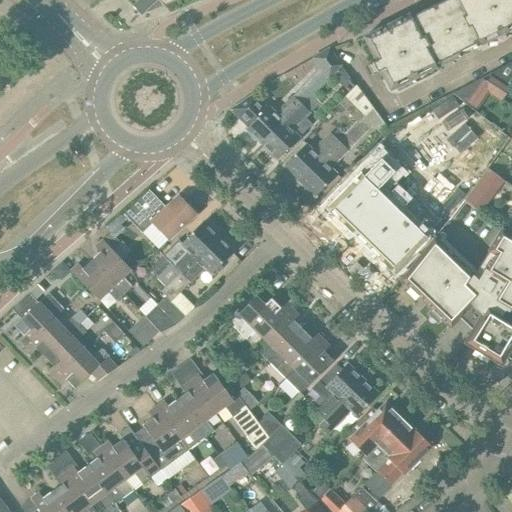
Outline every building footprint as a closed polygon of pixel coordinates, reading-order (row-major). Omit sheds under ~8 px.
[(177,0),(139,0),(133,6),(141,15),(158,0),(164,6),(177,0)] [(482,46),(505,34),(487,0),(444,0),(434,5),(458,54),(480,43),(482,46)] [(511,0),(487,0),(505,34),(511,30),(511,0)] [(434,5),(412,16),(410,14),(387,25),(415,80),(437,69),(436,66),(458,54),(434,5)] [(415,80),(387,25),(364,37),(376,61),(368,65),(373,76),(381,72),(391,92),(415,80)] [(340,64),(329,49),(313,60),(327,78),(340,64)] [(511,61),(490,74),(510,87),(511,84),(511,61)] [(502,99),(510,87),(490,74),(456,92),(475,107),(488,89),(502,99)] [(356,85),(339,104),(357,121),(371,108),(372,106),(356,85)] [(298,110),(302,105),(293,96),(276,114),(269,107),(267,108),(253,94),(231,110),(248,127),(247,129),(262,144),(298,110)] [(314,108),(321,102),(313,94),(302,105),(298,110),(262,143),(262,144),(268,150),(267,151),(273,158),(274,156),(278,160),(313,124),(306,117),(315,109),(314,108)] [(358,122),(338,142),(300,181),(315,197),(337,175),(330,168),(347,151),(372,126),(381,134),(386,130),(388,128),(372,106),(357,121),(358,122)] [(511,135),(503,128),(498,134),(508,142),(511,136),(511,135)] [(300,181),(338,142),(329,133),(312,150),(306,144),(284,166),(300,181)] [(498,134),(494,140),(503,148),(508,142),(498,134)] [(494,140),(489,146),(498,154),(503,148),(494,140)] [(489,146),(484,152),(494,160),(498,154),(489,146)] [(484,152),(480,158),(489,166),(494,160),(484,152)] [(361,173),(327,208),(394,272),(428,237),(378,189),(395,172),(381,158),(364,175),(361,173)] [(480,158),(475,164),(484,172),(489,166),(480,158)] [(475,164),(470,170),(480,178),(484,172),(475,164)] [(470,170),(466,176),(475,184),(480,178),(470,170)] [(467,197),(466,196),(463,201),(464,201),(465,200),(481,212),(503,182),(487,171),(467,197)] [(466,176),(461,182),(470,190),(475,184),(466,176)] [(461,182),(456,188),(466,196),(470,190),(461,182)] [(456,188),(452,194),(461,202),(466,196),(456,188)] [(166,208),(149,190),(124,214),(128,218),(142,233),(158,250),(169,240),(169,241),(197,214),(179,196),(166,208)] [(452,194),(447,200),(456,208),(461,202),(452,194)] [(447,200),(442,206),(452,214),(456,208),(447,200)] [(442,206),(438,212),(447,220),(452,214),(442,206)] [(438,212),(433,219),(442,226),(447,220),(438,212)] [(123,213),(107,227),(111,233),(116,237),(125,229),(121,225),(128,218),(124,214),(123,213)] [(213,231),(216,229),(208,222),(206,224),(204,222),(181,244),(188,251),(174,265),(181,271),(182,273),(219,237),(213,231)] [(489,251),(495,254),(478,282),(474,280),(475,278),(434,238),(417,259),(401,279),(411,288),(413,285),(421,293),(418,296),(433,310),(436,307),(444,315),(441,318),(451,327),(464,314),(477,326),(467,342),(501,364),(511,346),(511,322),(506,318),(509,312),(511,313),(511,235),(502,230),(489,251)] [(181,271),(175,277),(160,292),(166,297),(171,301),(205,268),(211,274),(234,252),(231,249),(233,247),(226,241),(224,242),(219,237),(182,273),(181,271)] [(131,270),(103,240),(95,247),(101,252),(92,260),(124,294),(132,287),(123,277),(131,270)] [(117,301),(124,294),(92,260),(83,269),(78,264),(71,271),(99,300),(108,292),(117,301)] [(255,330),(263,337),(291,308),(286,303),(280,308),(271,299),(270,300),(261,291),(230,323),(246,339),(255,330)] [(29,293),(12,309),(22,319),(15,326),(24,335),(18,340),(25,346),(55,318),(64,309),(56,301),(49,293),(38,303),(29,293)] [(158,305),(157,305),(158,306),(176,325),(185,317),(185,316),(171,301),(166,297),(158,305)] [(87,316),(79,308),(62,325),(55,318),(25,346),(32,353),(37,348),(45,357),(87,316)] [(261,355),(269,362),(302,329),(294,321),(299,316),(291,308),(263,337),(271,345),(261,355)] [(144,315),(128,331),(131,334),(143,347),(150,340),(159,331),(145,317),(144,315)] [(48,371),(54,377),(84,349),(76,340),(93,323),(87,316),(45,357),(54,366),(48,371)] [(114,340),(122,330),(112,322),(104,332),(114,340)] [(276,369),(284,378),(322,339),(316,333),(311,338),(302,329),(269,362),(276,369)] [(322,339),(284,378),(292,386),(300,394),(334,361),(325,352),(330,346),(322,339)] [(84,349),(54,377),(62,385),(67,380),(76,389),(92,373),(99,381),(117,368),(108,358),(110,356),(102,349),(92,358),(84,349)] [(334,364),(311,389),(324,401),(314,411),(324,420),(349,393),(362,379),(347,364),(341,370),(334,364)] [(252,379),(244,371),(233,380),(241,389),(252,379)] [(191,381),(214,412),(224,405),(256,450),(262,444),(261,444),(268,436),(259,423),(249,410),(237,394),(234,390),(230,386),(225,389),(214,374),(203,381),(199,375),(191,381)] [(378,394),(362,379),(324,420),(318,426),(326,434),(332,428),(349,410),(356,417),(378,394)] [(214,412),(191,381),(184,387),(188,392),(178,399),(206,436),(213,430),(205,419),(214,412)] [(237,394),(249,410),(259,402),(244,388),(237,394)] [(206,436),(178,399),(169,407),(164,401),(157,406),(188,449),(206,436)] [(345,435),(365,454),(402,415),(395,407),(392,410),(386,405),(377,413),(371,407),(353,427),(345,435)] [(144,427),(134,434),(160,469),(170,462),(188,449),(157,406),(149,412),(153,418),(143,425),(144,427)] [(259,423),(268,436),(280,424),(268,413),(259,423)] [(363,457),(377,471),(415,433),(410,428),(413,425),(402,415),(365,454),(363,457)] [(261,444),(262,444),(282,465),(301,444),(280,424),(268,436),(261,444)] [(134,434),(129,427),(119,434),(123,440),(113,447),(109,442),(102,447),(133,490),(150,477),(156,486),(167,478),(160,469),(134,434)] [(416,431),(415,433),(377,471),(366,482),(379,495),(402,472),(403,473),(427,449),(427,442),(416,431)] [(264,447),(262,445),(259,448),(242,463),(253,476),(273,458),(264,447)] [(247,456),(239,446),(222,458),(219,454),(230,468),(247,456)] [(98,459),(88,466),(115,503),(133,490),(102,447),(93,453),(98,459)] [(294,452),(282,465),(299,481),(301,483),(308,475),(300,468),(304,463),(294,452)] [(219,455),(212,460),(219,470),(226,465),(219,455)] [(115,503),(88,466),(78,473),(74,467),(66,473),(90,505),(99,498),(107,509),(115,503)] [(95,511),(90,505),(66,473),(59,478),(63,484),(53,491),(68,511),(95,511)] [(201,490),(212,505),(230,490),(219,476),(201,490)] [(299,481),(292,486),(300,497),(297,499),(306,510),(305,511),(304,511),(324,511),(318,504),(320,503),(318,501),(310,493),(301,483),(299,481)] [(322,481),(310,493),(318,501),(330,489),(322,481)] [(176,490),(181,498),(188,493),(183,485),(176,490)] [(176,490),(175,489),(167,495),(173,503),(181,498),(176,490)] [(330,489),(318,501),(320,503),(328,511),(336,511),(345,504),(345,503),(330,489)] [(179,505),(178,505),(183,511),(211,511),(215,510),(211,505),(212,505),(201,490),(180,506),(179,505)] [(68,511),(53,491),(44,498),(39,493),(31,499),(21,506),(25,511),(68,511)] [(403,499),(396,492),(386,503),(392,509),(403,499)] [(345,504),(336,511),(368,511),(353,496),(345,504)] [(0,511),(10,511),(0,497),(0,511)] [(260,501),(246,511),(267,511),(260,501)]
